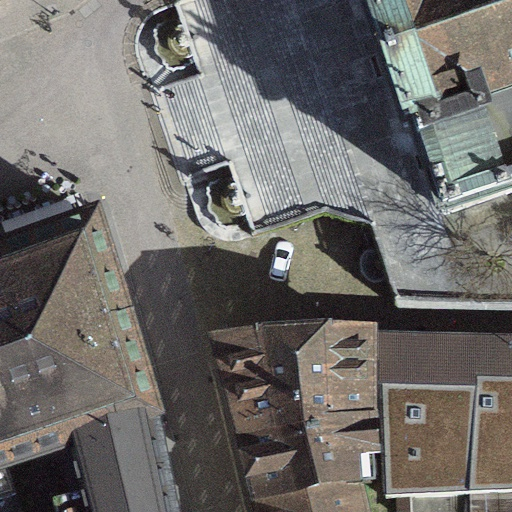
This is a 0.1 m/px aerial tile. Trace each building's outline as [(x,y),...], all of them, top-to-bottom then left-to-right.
[(511,0),(365,0),(366,2),(359,4),(371,40),(387,35),(386,38),(381,39),(384,48),(390,46),(401,78),(394,80),(397,89),(402,87),(405,89),(389,94),(401,131),(408,129),(415,149),(426,145),(427,151),(429,150),(435,171),(434,171),(436,176),(425,180),(436,212),(438,212),(439,216),(444,215),(445,217),(511,195),(510,191),(511,190),(511,0)] [(173,511),(152,423),(95,220),(0,251),(0,511),(173,511)] [(242,438),(364,425),(364,396),(364,344),(367,344),(367,341),(306,339),(285,340),(233,348),(227,349),(225,342),(210,344),(214,360),(221,358),(242,438)] [(461,499),(466,498),(511,495),(511,344),(379,342),(367,341),(367,344),(364,344),(364,396),(379,396),(383,485),(383,502),(408,501),(461,499)] [(354,511),(351,487),(362,487),(369,486),(364,425),(242,438),(255,493),(258,505),(259,511),(354,511)] [(511,511),(511,495),(466,498),(467,511),(511,511)] [(461,511),(461,499),(408,501),(408,511),(461,511)]
